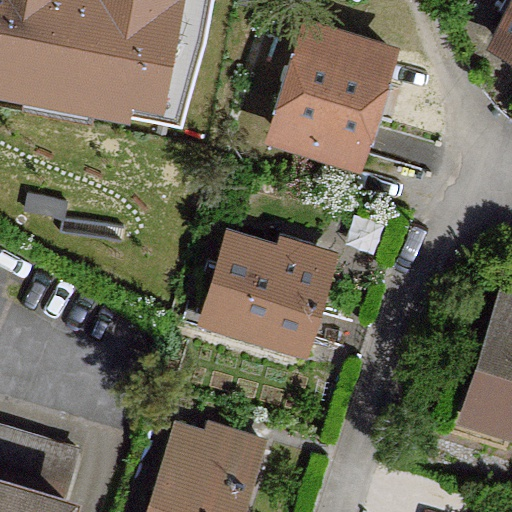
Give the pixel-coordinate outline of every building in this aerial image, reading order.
[(205,27),(209,0),(0,0),(0,76),(25,81),(26,76),(96,88),(95,94),(129,100),(132,83),(187,94),(205,27)] [(511,10),(499,37),(511,43),(511,10)] [(360,157),(393,53),(310,27),(277,131),(360,157)] [(277,251),(231,236),(220,272),(211,269),(197,316),(187,313),(184,326),(302,360),(314,320),(330,267),(297,257),(301,245),(281,239),(277,251)] [(511,429),(511,290),(473,403),(511,415),(511,420),(509,428),(511,429)] [(250,511),(273,439),(213,422),(210,434),(182,426),(156,511),(250,511)] [(0,511),(59,511),(78,452),(0,427),(0,511)]
